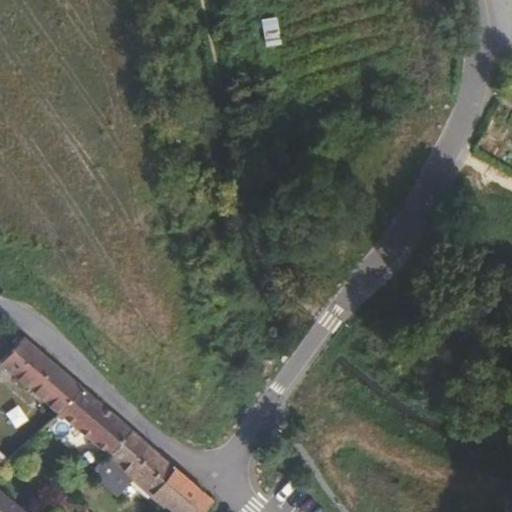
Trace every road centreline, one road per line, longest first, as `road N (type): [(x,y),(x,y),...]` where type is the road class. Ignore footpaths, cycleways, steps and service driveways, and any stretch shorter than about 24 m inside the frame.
road 1 (unclassified): [(213,480),(425,197),(471,91),(481,34),(474,0)]
road 2 (unclassified): [(213,480),(0,305)]
